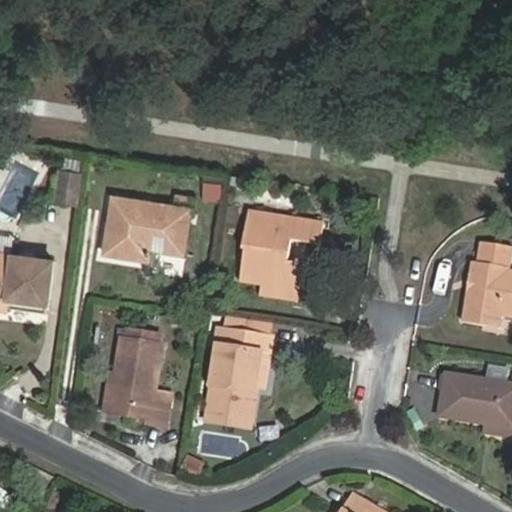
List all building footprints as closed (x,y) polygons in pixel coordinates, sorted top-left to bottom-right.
[(204,184),(203,202),(219,203),(220,185),(204,184)] [(78,189),(60,187),(55,219),(73,221),(78,189)] [(111,234),(105,233),(101,257),(146,263),(148,251),(182,256),(185,238),(178,237),(179,228),(186,230),(189,210),(111,198),(107,222),(113,223),(111,234)] [(289,236),(304,238),(318,240),(320,222),(245,209),(238,249),(243,250),(238,278),(261,282),(296,288),(301,256),(296,255),(295,259),(285,257),(289,236)] [(178,237),(185,238),(186,230),(179,228),(178,237)] [(301,256),(304,238),(289,236),(285,257),(295,259),(296,255),(301,256)] [(511,328),(511,241),(487,238),(482,264),(478,264),(467,330),(504,336),(505,328),(511,328)] [(26,261),(39,262),(40,256),(27,254),(26,261)] [(12,302),(49,307),(55,265),(39,262),(26,261),(0,257),(0,311),(10,313),(11,311),(12,302)] [(296,288),(261,282),(260,292),(295,298),(296,288)] [(48,316),(49,307),(12,302),(11,311),(48,316)] [(261,354),(269,355),(271,338),(218,330),(203,421),(248,429),(255,388),(261,354)] [(156,394),(162,348),(122,341),(117,380),(112,379),(106,415),(150,422),(150,426),(167,429),(172,397),(156,394)] [(263,389),(269,355),(261,354),(255,388),(263,389)] [(493,426),(511,428),(511,385),(452,376),(445,419),(493,426)] [(511,437),(511,428),(493,426),(491,434),(511,437)] [(202,465),(185,458),(181,470),(197,476),(202,465)] [(0,487),(0,505),(6,508),(13,495),(0,487)] [(389,511),(362,494),(351,511),(389,511)]
